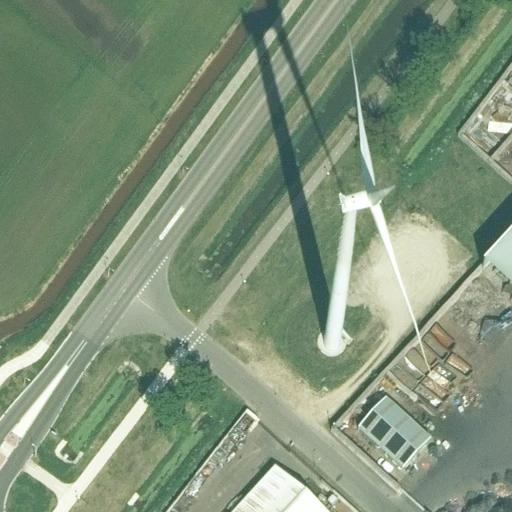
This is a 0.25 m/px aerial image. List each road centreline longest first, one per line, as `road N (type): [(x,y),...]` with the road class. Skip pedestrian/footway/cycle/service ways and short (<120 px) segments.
road 1 (tertiary): [(131,293),(347,0)]
road 2 (tertiary): [(325,0),(118,284)]
road 3 (unclassified): [(131,293),(382,511)]
road 4 (tertiary): [(0,486),(131,293)]
road 5 (tertiary): [(118,284),(0,437)]
